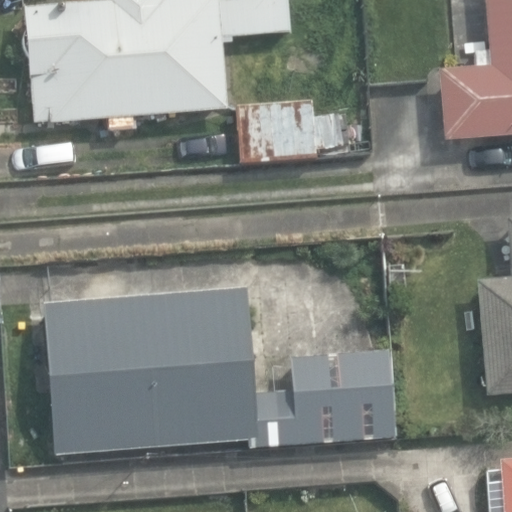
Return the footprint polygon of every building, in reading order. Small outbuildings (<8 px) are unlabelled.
[(106,121),(107,131),(133,128),(132,119),(229,111),(223,38),(290,32),(287,0),(259,0),(219,4),(219,0),(108,0),(109,3),(23,10),(33,127),(106,121)] [(511,137),(511,0),(485,0),(489,52),(473,54),(474,69),(438,72),(444,143),(511,137)] [(236,107),(240,165),(316,159),(316,151),(350,148),(348,116),(313,118),(311,101),(236,107)] [(511,279),(478,283),(488,396),(511,393),(511,219),(507,220),(511,274),(511,279)] [(143,297),(140,258),(71,262),(74,303),(44,305),(54,457),(249,444),(250,451),(393,441),(387,353),(288,360),(290,392),(249,395),(246,355),(261,354),(259,330),(245,331),(242,290),(143,297)] [(511,511),(511,461),(500,462),(500,471),(486,472),(488,511),(511,511)]
